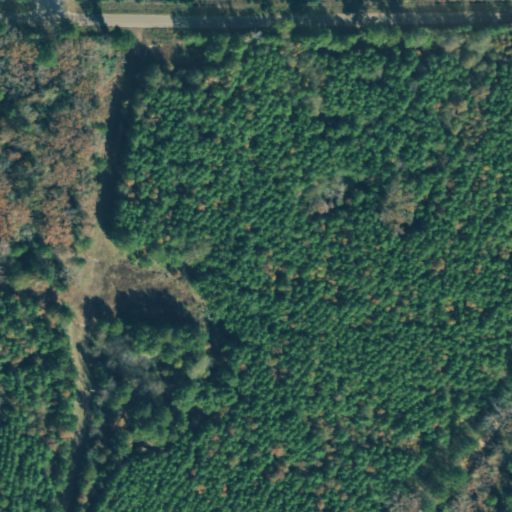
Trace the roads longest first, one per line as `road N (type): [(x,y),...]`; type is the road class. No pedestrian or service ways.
road 1 (residential): [(0,32),(511,32)]
road 2 (residential): [(441,511),(511,415)]
